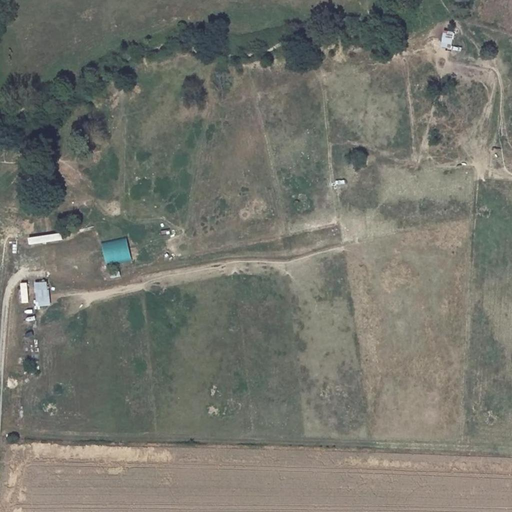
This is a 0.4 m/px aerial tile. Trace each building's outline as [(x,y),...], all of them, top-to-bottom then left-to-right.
[(439,48),(451,49),(452,33),(440,32),(439,48)] [(31,245),(66,241),(65,234),(30,238),(31,245)] [(103,243),(109,265),(134,259),(129,237),(103,243)] [(38,307),(52,306),(51,282),(37,282),(38,307)] [(23,295),(34,293),(33,284),(22,286),(23,295)]
